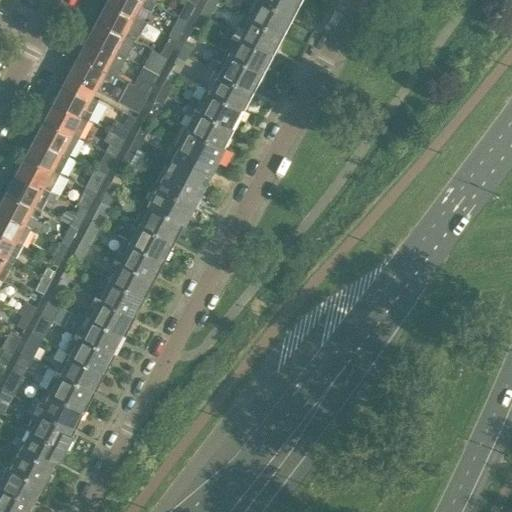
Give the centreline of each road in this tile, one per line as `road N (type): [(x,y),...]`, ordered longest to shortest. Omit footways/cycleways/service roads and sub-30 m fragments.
road 1 (residential): [(364,0),(89,511)]
road 2 (primary): [(397,278),(215,494)]
road 3 (primary): [(397,278),(373,357),(258,511)]
road 4 (primary): [(511,125),(397,278)]
road 5 (primary): [(446,511),(511,372)]
